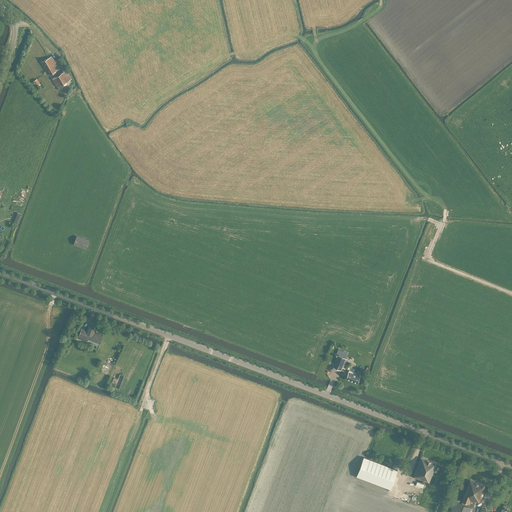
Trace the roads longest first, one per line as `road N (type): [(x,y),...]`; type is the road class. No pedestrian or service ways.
road 1 (secondary): [(0,270),(511,463)]
road 2 (track): [(511,291),(427,257),(444,218)]
